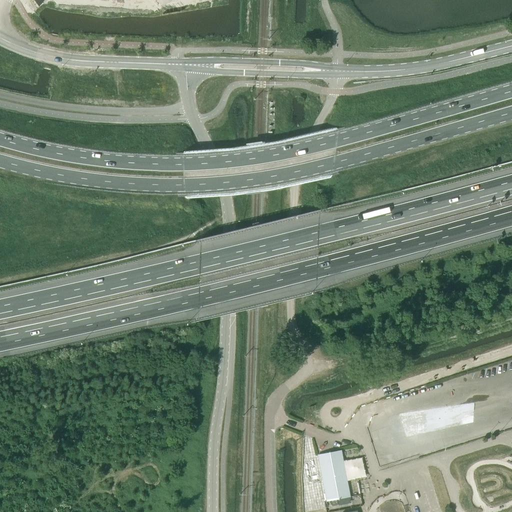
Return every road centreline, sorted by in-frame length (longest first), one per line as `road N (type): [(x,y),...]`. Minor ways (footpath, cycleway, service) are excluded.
road 1 (motorway): [(0,344),(511,218)]
road 2 (motorway): [(511,181),(0,306)]
road 3 (primary): [(0,160),(104,181),(224,182),(298,171),(511,112)]
road 4 (primary): [(511,91),(232,161),(109,161),(0,139)]
road 5 (unclassified): [(211,511),(228,214),(180,64)]
road 6 (secondary): [(322,70),(408,69),(511,45)]
road 7 (secondary): [(180,64),(69,59),(0,38)]
road 8 (secondary): [(322,70),(300,63),(198,65)]
road 9 (secondary): [(198,65),(221,72),(322,70)]
